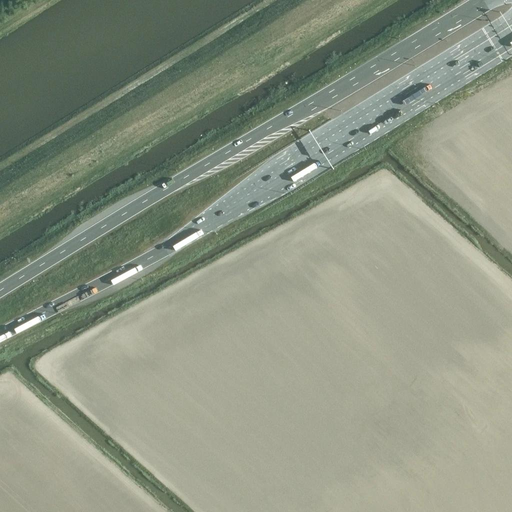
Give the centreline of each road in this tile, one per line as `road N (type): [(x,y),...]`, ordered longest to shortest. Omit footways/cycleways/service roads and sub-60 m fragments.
road 1 (trunk): [(0,334),(188,236),(511,40)]
road 2 (trunk): [(481,0),(0,290)]
